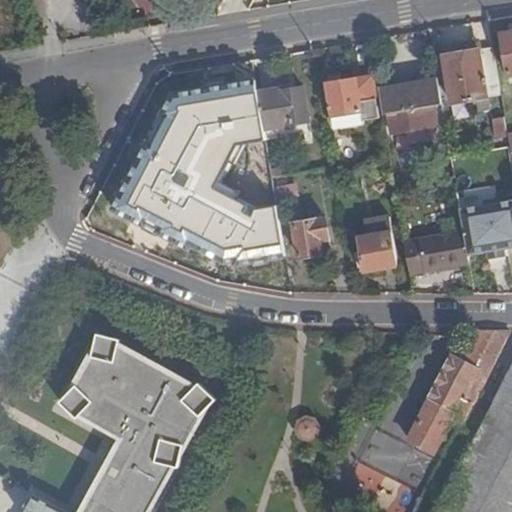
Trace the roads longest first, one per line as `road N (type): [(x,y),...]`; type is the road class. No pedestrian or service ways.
road 1 (residential): [(124,56),(109,120),(54,238),(246,308),(304,316),(511,316)]
road 2 (residential): [(437,6),(124,56)]
